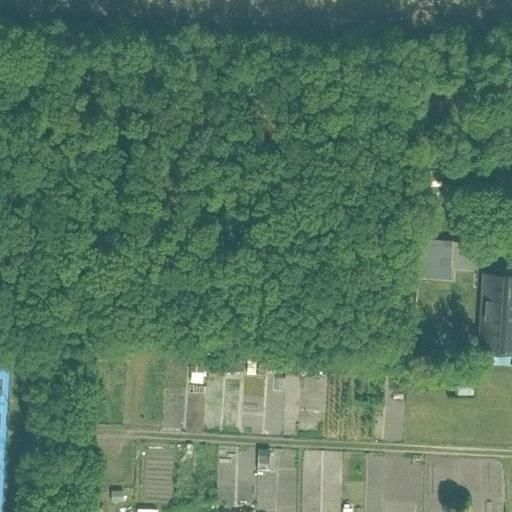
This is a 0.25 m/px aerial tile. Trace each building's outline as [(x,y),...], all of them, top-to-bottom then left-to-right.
[(450,57),(450,60),(449,83),(477,85),(478,59),(450,57)] [(421,110),(421,140),(424,140),(424,146),(434,146),(434,140),(440,140),(440,91),(423,91),(422,110),(421,110)] [(485,98),(483,122),(496,123),(497,111),(498,111),(499,99),(485,98)] [(479,148),(479,160),(493,160),(493,148),(479,148)] [(419,197),(442,197),(442,169),(420,168),(419,197)] [(491,246),(511,246),(511,206),(492,206),(491,246)] [(511,307),(511,250),(484,249),(477,351),(509,353),(511,307)] [(231,350),(229,369),(243,370),(244,351),(231,350)] [(172,371),(171,425),(191,425),(191,372),(172,371)] [(198,429),(209,429),(209,378),(198,378),(198,429)] [(244,411),(244,382),(228,382),(228,411),(244,411)]
